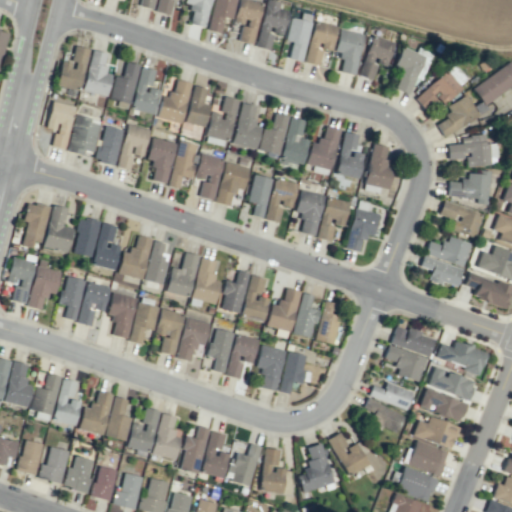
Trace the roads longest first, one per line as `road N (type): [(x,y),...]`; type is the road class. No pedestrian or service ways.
road 1 (tertiary): [(511,340),(378,287),(0,162)]
road 2 (residential): [(378,287),(333,399),(308,418),(285,420),(0,332)]
road 3 (residential): [(21,0),(395,121),(411,136),(420,168)]
road 4 (secondary): [(0,229),(63,0)]
road 5 (residential): [(451,511),(511,360)]
road 6 (secondary): [(29,0),(0,129)]
road 7 (residential): [(420,168),(378,287)]
